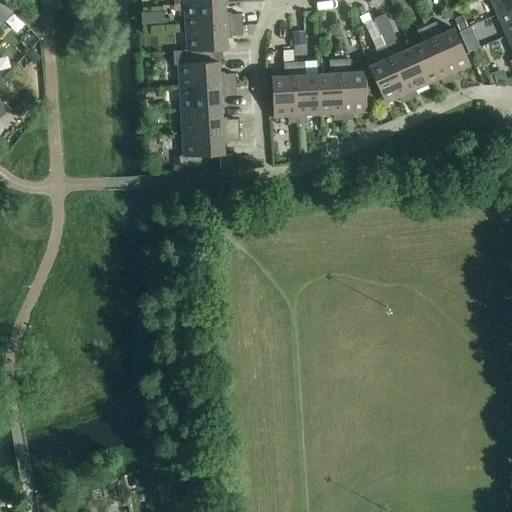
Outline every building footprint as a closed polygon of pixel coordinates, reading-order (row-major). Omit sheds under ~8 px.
[(0,0),(0,12),(7,19),(13,13),(0,0)] [(511,0),(489,0),(497,16),(511,8),(511,0)] [(184,5),(185,28),(242,25),(241,15),(225,16),(224,3),(184,5)] [(511,8),(497,16),(506,36),(511,33),(511,8)] [(458,18),(464,30),(476,24),(471,12),(458,18)] [(385,45),(384,45),(409,99),(417,95),(415,91),(427,85),(410,48),(399,53),(394,41),(396,40),(385,16),(374,21),(385,45)] [(435,22),(426,26),(450,80),(459,77),(457,72),(470,66),(453,29),(441,34),(435,22)] [(185,28),(186,51),(197,51),(198,64),(218,63),(218,64),(223,63),(222,50),(227,50),(226,37),(242,36),(242,25),(185,28)] [(422,43),(410,48),(427,85),(440,79),(442,84),(450,80),(426,26),(416,31),(422,43)] [(292,33),(293,47),(306,46),(304,31),(292,33)] [(409,99),(384,45),(375,49),(380,61),(368,67),(385,104),(398,98),(400,103),(409,99)] [(33,50),(26,56),(34,65),(41,59),(33,50)] [(177,66),(179,88),(235,85),(235,75),(219,76),(218,64),(218,63),(198,64),(197,51),(186,51),(172,52),(173,66),(177,66)] [(329,74),(317,75),(319,115),(333,115),(333,120),(342,119),(339,60),(329,61),(329,74)] [(349,60),(339,60),(342,119),(352,119),(352,114),(366,113),(363,72),(350,73),(349,60)] [(304,62),(294,63),(297,122),(306,121),(306,116),(319,115),(317,75),(305,75),(304,62)] [(297,122),(294,63),(283,63),(284,77),(271,77),(273,118),(287,117),(288,122),(297,122)] [(488,78),(490,84),(496,83),(496,84),(506,80),(503,70),(493,74),(494,77),(488,78)] [(179,88),(180,111),(221,109),(220,96),(236,95),(235,85),(179,88)] [(13,111),(22,120),(38,103),(29,94),(13,111)] [(180,111),(181,134),(238,131),(237,120),(221,121),(221,109),(180,111)] [(238,131),(181,134),(183,156),(178,156),(179,169),(204,168),(204,156),(223,155),(223,142),(239,141),(238,131)] [(232,156),(220,157),(220,171),(233,171),(232,156)] [(156,473),(158,488),(171,486),(169,471),(156,473)] [(149,490),(147,477),(134,479),(136,489),(141,491),(149,490)] [(112,485),(103,487),(105,499),(114,497),(112,485)] [(102,500),(100,490),(90,492),(92,502),(102,500)]
